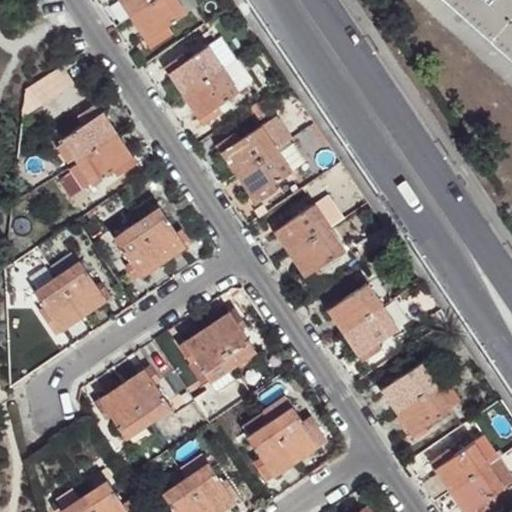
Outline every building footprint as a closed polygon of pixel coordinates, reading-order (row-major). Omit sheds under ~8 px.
[(121,0),(132,17),(156,0),(121,0)] [(185,14),(175,0),(156,0),(132,17),(147,39),(185,14)] [(193,0),(175,0),(185,14),(197,6),(193,0)] [(511,0),(446,0),(494,43),(511,23),(511,0)] [(511,23),(494,43),(511,58),(511,23)] [(185,95),(223,71),(209,47),(170,72),(185,95)] [(40,104),(74,82),(62,63),(28,85),(40,104)] [(238,93),(223,71),(185,95),(200,118),(238,93)] [(79,162),(119,136),(103,113),(64,138),(79,162)] [(261,127),(277,150),(286,143),(270,121),(261,127)] [(238,175),(277,150),(261,127),(223,152),(238,175)] [(134,160),(119,136),(79,162),(95,185),(134,160)] [(293,174),(277,150),(238,175),(254,199),(293,174)] [(316,207),(331,230),(340,224),(324,200),(316,207)] [(293,256),(331,230),(316,207),(277,232),(293,256)] [(159,208),(136,223),(162,263),(186,247),(159,208)] [(162,263),(136,223),(114,238),(139,277),(162,263)] [(346,253),(331,230),(293,256),(308,279),(346,253)] [(56,277),(78,261),(73,253),(50,268),(56,277)] [(56,277),(81,315),(104,300),(78,261),(56,277)] [(58,330),(81,315),(56,277),(33,292),(50,318),(56,326),(58,330)] [(345,335),(383,308),(368,286),(342,302),(334,308),(330,311),(345,335)] [(334,308),(342,302),(340,298),(331,303),(334,308)] [(398,330),(383,308),(345,335),(359,356),(363,353),(371,348),(398,330)] [(229,314),(233,320),(239,316),(235,310),(229,314)] [(229,314),(206,329),(231,366),(254,351),(241,332),(246,328),(239,316),(233,320),(229,314)] [(56,326),(50,318),(46,321),(51,329),(56,326)] [(206,329),(183,344),(187,350),(182,353),(190,366),(195,362),(208,382),(231,366),(206,329)] [(183,344),(178,348),(182,353),(187,350),(183,344)] [(371,348),(363,353),(366,357),(374,352),(371,348)] [(190,366),(187,368),(200,387),(208,382),(195,362),(190,366)] [(231,366),(208,382),(215,392),(238,377),(231,366)] [(397,414),(436,388),(421,366),(395,382),(387,387),(383,390),(397,414)] [(145,370),(149,376),(154,373),(150,367),(145,370)] [(145,370),(122,385),(147,423),(170,409),(156,388),(161,385),(154,373),(149,376),(145,370)] [(387,387),(395,382),(392,378),(384,383),(387,387)] [(446,381),(436,388),(452,410),(462,405),(446,381)] [(124,438),(147,423),(122,385),(99,399),(103,405),(98,409),(105,421),(111,418),(124,438)] [(452,410),(436,388),(397,414),(412,436),(416,433),(425,427),(452,410)] [(286,397),(262,414),(295,463),(328,441),(310,415),(301,420),(286,397)] [(99,399),(94,403),(98,409),(103,405),(99,399)] [(273,478),(295,463),(262,414),(242,427),(249,437),(247,438),(259,457),(252,463),(261,477),(269,471),(273,478)] [(425,427),(416,433),(420,439),(429,433),(425,427)] [(440,467),(435,470),(451,494),(501,461),(485,437),(448,462),(440,467)] [(203,456),(179,471),(185,480),(209,464),(203,456)] [(445,458),(437,463),(440,467),(448,462),(445,458)] [(511,477),(501,461),(451,494),(463,511),(486,511),(487,511),(488,511),(491,511),(511,500),(505,492),(511,487),(511,477)] [(209,464),(185,480),(206,511),(219,511),(234,503),(209,464)] [(179,471),(157,485),(163,495),(185,480),(179,471)] [(269,471),(261,477),(265,483),(273,478),(269,471)] [(105,479),(81,495),(92,511),(127,511),(132,507),(124,495),(118,498),(105,479)] [(206,511),(185,480),(163,495),(174,511),(206,511)] [(92,511),(81,495),(59,510),(60,511),(92,511)]
